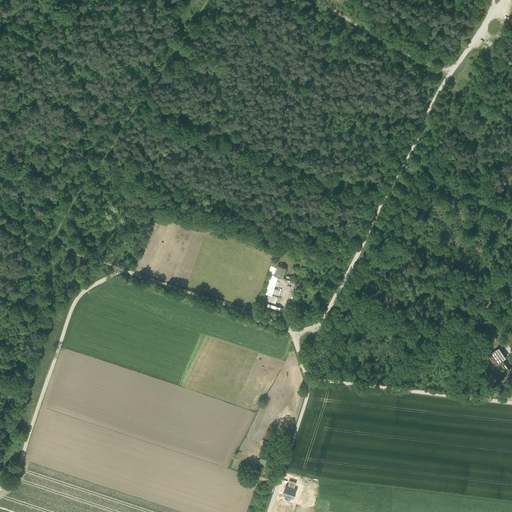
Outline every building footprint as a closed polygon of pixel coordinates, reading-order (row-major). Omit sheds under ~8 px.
[(280,275),(286,278),(289,269),(281,266),(278,275),(280,275)] [(275,273),(271,283),(276,284),(280,275),(278,275),(275,273)] [(276,303),(278,296),(268,294),(267,300),(276,303)] [(488,355),(495,366),(503,360),(506,358),(499,348),(488,355)] [(265,466),(267,460),(260,457),(258,464),(265,466)] [(296,482),(289,480),(287,486),(294,489),(296,482)] [(287,486),(286,486),(283,495),(285,496),(285,497),(289,499),(290,497),(292,498),(295,489),(294,489),(287,486)]
